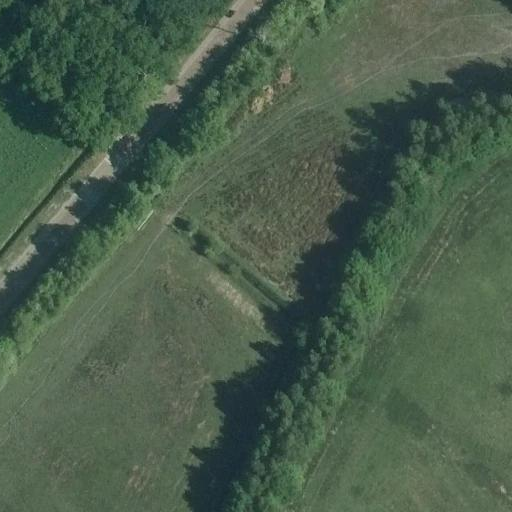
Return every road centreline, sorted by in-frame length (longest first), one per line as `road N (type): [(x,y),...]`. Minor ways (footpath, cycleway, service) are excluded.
road 1 (tertiary): [(0,298),(252,0)]
road 2 (track): [(124,152),(0,23)]
